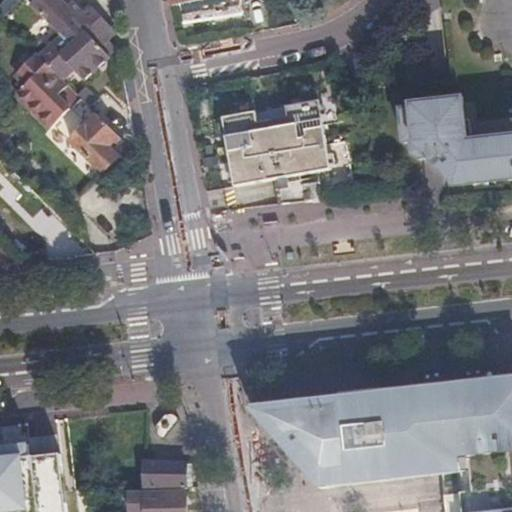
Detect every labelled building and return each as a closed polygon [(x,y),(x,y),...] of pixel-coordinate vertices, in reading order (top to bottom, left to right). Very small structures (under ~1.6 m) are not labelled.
[(0,11),(9,18),(22,0),(7,0),(0,9),(0,11)] [(99,45),(110,55),(113,52),(113,50),(113,47),(112,44),(110,41),(107,37),(115,30),(91,4),(86,8),(77,0),(76,0),(72,4),(68,0),(31,0),(29,2),(31,4),(61,34),(70,42),(72,44),(86,31),(99,45)] [(40,55),(64,79),(99,45),(86,31),(72,44),(70,42),(61,34),(40,55)] [(17,95),(49,131),(82,97),(64,79),(40,55),(39,54),(17,76),(26,86),(17,95)] [(95,110),(83,98),(72,110),(84,121),(95,110)] [(257,113),(222,119),(234,190),(332,172),(321,100),(287,107),(289,125),(259,131),(257,113)] [(511,138),(509,139),(472,143),(465,144),(464,134),(471,133),(470,119),(462,120),(461,103),(401,109),(405,143),(412,142),(413,154),(420,159),(433,158),(456,184),(472,182),(472,179),(492,177),(492,180),(511,177),(511,138)] [(120,155),(116,151),(110,145),(120,135),(98,113),(60,152),(92,183),(120,155)] [(0,148),(15,134),(0,118),(0,148)] [(116,151),(126,141),(120,135),(110,145),(116,151)] [(42,199),(20,177),(8,189),(30,211),(42,199)] [(0,264),(2,266),(25,263),(0,238),(0,264)] [(511,511),(511,379),(251,408),(320,487),(444,477),(448,511),(511,511)] [(0,511),(69,511),(64,452),(32,455),(31,445),(0,448),(0,511)] [(145,488),(188,489),(188,463),(146,460),(145,488)] [(186,511),(187,493),(132,491),(132,511),(186,511)]
